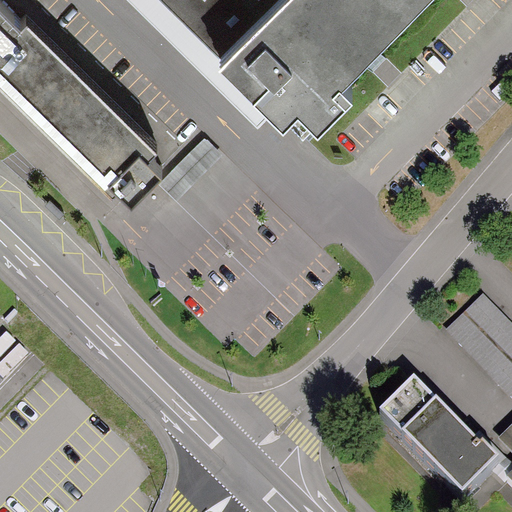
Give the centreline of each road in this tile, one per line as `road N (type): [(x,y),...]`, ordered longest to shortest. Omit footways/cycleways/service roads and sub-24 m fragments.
road 1 (residential): [(511,172),(243,469)]
road 2 (secondary): [(0,234),(243,469)]
